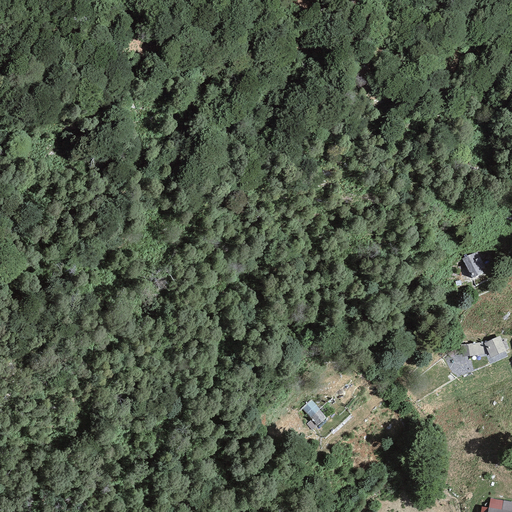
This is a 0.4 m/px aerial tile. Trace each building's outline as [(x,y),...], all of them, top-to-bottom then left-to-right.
[(477,252),(462,259),(472,280),(483,275),(481,270),(484,268),(477,252)] [(500,337),(484,344),(490,359),(506,352),(500,337)] [(483,342),(460,345),(462,358),(484,355),(483,342)] [(326,419),(312,400),(302,407),(317,426),(326,419)] [(511,511),(511,502),(490,498),(487,511),(511,511)]
